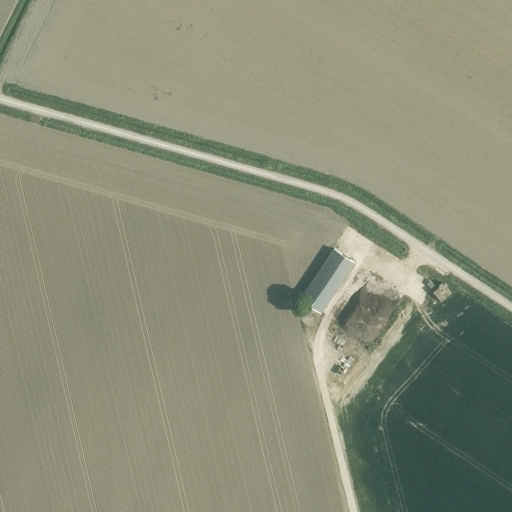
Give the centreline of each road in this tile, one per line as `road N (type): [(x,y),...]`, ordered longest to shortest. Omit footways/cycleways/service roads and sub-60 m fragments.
road 1 (unclassified): [(511,308),(343,198),(0,95)]
road 2 (track): [(420,247),(403,269),(369,266),(318,341),(355,511)]
